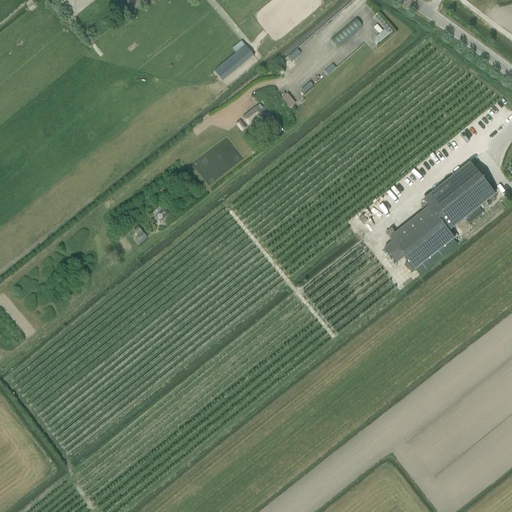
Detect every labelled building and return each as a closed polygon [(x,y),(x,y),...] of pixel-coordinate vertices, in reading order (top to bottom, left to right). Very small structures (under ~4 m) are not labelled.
[(125,0),(120,4),(128,15),(146,0),(125,0)] [(389,36),(392,33),(376,15),(373,18),(389,36)] [(337,47),(362,26),(355,19),(331,40),(337,47)] [(235,54),(214,72),(222,81),(252,56),(245,46),(241,41),(232,49),(235,54)] [(295,104),(287,94),(281,99),(289,109),(295,104)] [(259,104),(257,106),(264,115),(261,117),(276,136),(283,131),(268,112),(264,106),(262,108),(259,104)] [(257,106),(242,118),(249,127),(261,117),(264,115),(257,106)] [(392,243),(384,249),(396,265),(404,258),(414,271),(454,240),(451,235),(448,233),(495,195),(470,164),(423,202),(428,209),(389,240),(392,243)] [(160,206),(151,214),(154,217),(163,209),(160,206)] [(154,217),(159,223),(169,215),(163,209),(154,217)] [(169,215),(159,223),(162,227),(171,218),(169,215)] [(143,234),(138,228),(134,231),(139,237),(143,234)] [(454,232),(451,235),(454,240),(456,242),(460,239),(454,232)] [(411,274),(414,271),(407,263),(404,265),(411,274)]
